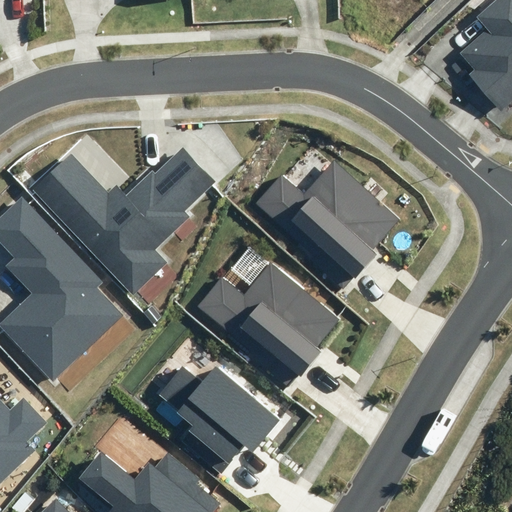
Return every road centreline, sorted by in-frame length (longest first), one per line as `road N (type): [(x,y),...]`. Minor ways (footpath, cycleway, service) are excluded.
road 1 (residential): [(0,119),(29,99),(98,76),(299,68),(341,76),(393,104),(511,205)]
road 2 (residential): [(360,511),(511,274)]
